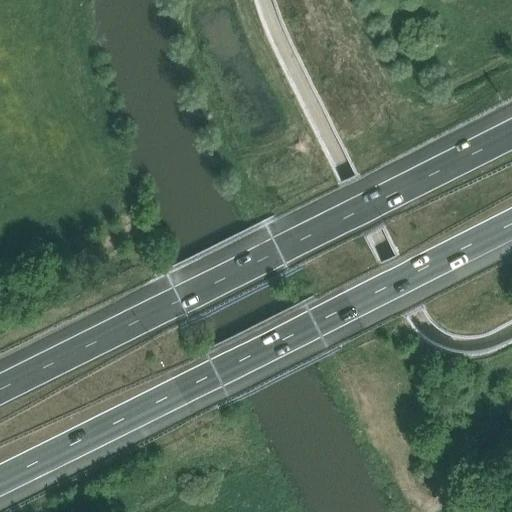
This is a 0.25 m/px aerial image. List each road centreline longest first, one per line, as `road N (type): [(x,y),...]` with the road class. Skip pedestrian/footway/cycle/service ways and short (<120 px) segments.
road 1 (motorway): [(511,136),(0,389)]
road 2 (motorway): [(0,479),(511,226)]
road 3 (unclassified): [(0,290),(152,216)]
